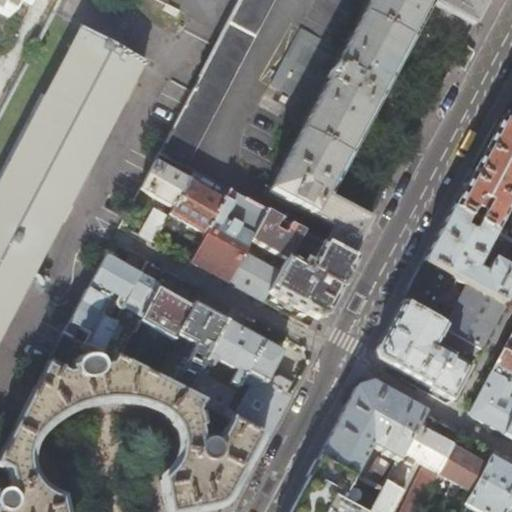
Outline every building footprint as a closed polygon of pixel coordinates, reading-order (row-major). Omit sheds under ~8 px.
[(0,0),(0,115),(60,0),(0,0)] [(274,0),(240,0),(157,157),(182,170),(185,172),(274,0)] [(473,26),(486,0),(369,0),(334,67),(335,68),(327,85),(325,84),(267,192),(333,228),(323,246),(348,259),(368,221),(338,200),(375,132),(442,7),(473,26)] [(78,35),(0,183),(0,334),(141,67),(78,35)] [(511,93),(506,105),(497,121),(511,129),(511,93)] [(511,140),(511,137),(511,129),(497,121),(473,166),(451,209),(469,218),(473,209),(482,214),(477,223),(495,232),(511,200),(511,140)] [(191,175),(185,172),(182,170),(178,178),(154,164),(139,191),(172,210),(191,175)] [(196,178),(191,175),(172,210),(168,218),(186,227),(203,237),(207,230),(213,219),(226,194),(218,190),(214,197),(192,186),(196,178)] [(242,203),(226,194),(213,219),(250,240),(264,215),(245,204),(243,208),(247,210),(244,214),(237,211),(242,203)] [(463,229),(469,218),(451,209),(437,235),(422,263),(454,280),(465,286),(502,306),(511,290),(511,288),(511,272),(491,262),(483,275),(474,271),(491,239),(502,245),(506,238),(495,232),(477,223),(472,233),(463,229)] [(141,237),(153,244),(167,219),(155,212),(141,237)] [(277,222),(264,215),(250,240),(249,242),(285,263),(301,235),(287,227),(281,236),(273,231),(277,222)] [(207,230),(203,237),(189,263),(206,273),(227,284),(243,255),(245,251),(207,230)] [(348,259),(323,246),(301,235),(285,263),(278,275),(262,304),(285,316),(307,329),(311,320),(326,315),(340,289),(355,262),(348,259)] [(278,275),(243,255),(227,284),(244,294),(262,304),(278,275)] [(121,266),(104,257),(64,333),(73,337),(79,326),(91,332),(85,344),(101,353),(109,338),(108,337),(115,322),(104,316),(102,312),(108,301),(102,298),(106,292),(120,299),(117,304),(123,307),(139,275),(121,266)] [(451,286),(454,280),(422,263),(411,283),(399,305),(447,332),(479,349),(492,325),(502,306),(465,286),(447,321),(436,316),(438,311),(432,308),(446,283),(451,286)] [(149,281),(139,275),(123,307),(115,322),(108,337),(109,338),(101,353),(109,357),(116,341),(117,342),(122,331),(121,324),(134,330),(137,324),(155,291),(158,286),(149,281)] [(168,298),(155,291),(137,324),(172,343),(174,338),(189,310),(168,298)] [(192,305),(189,310),(174,338),(190,347),(189,355),(187,360),(183,357),(180,363),(184,366),(180,373),(173,369),(168,379),(157,372),(152,380),(185,398),(224,323),(209,315),(192,305)] [(443,340),(447,332),(399,305),(386,331),(374,353),(376,361),(406,377),(452,402),(469,368),(433,347),(438,337),(443,340)] [(231,309),(224,323),(185,398),(201,406),(226,420),(261,439),(266,442),(278,419),(290,397),(285,394),(290,385),(277,378),(273,379),(272,382),(267,379),(281,354),(266,346),(232,328),(239,314),(231,309)] [(511,331),(502,350),(511,355),(511,331)] [(447,332),(443,340),(475,357),(479,349),(447,332)] [(511,355),(502,350),(495,363),(468,413),(469,417),(482,424),(503,435),(511,418),(511,401),(506,399),(511,386),(511,355)] [(66,373),(49,364),(0,457),(0,472),(6,476),(9,492),(6,492),(2,493),(0,493),(0,511),(64,511),(62,502),(53,498),(49,495),(45,492),(40,487),(37,483),(34,479),(33,475),(31,471),(30,467),(30,462),(31,457),(34,450),(37,444),(40,438),(45,432),(50,426),(58,421),(65,416),(73,412),(81,408),(89,406),(98,404),(107,403),(112,403),(121,403),(129,405),(144,408),(149,410),(154,412),(158,415),(163,418),(166,421),(169,425),(172,428),(174,432),(176,436),(177,440),(177,444),(177,450),(177,455),(174,466),(171,471),(168,476),(165,480),(161,484),(165,511),(208,511),(223,509),(261,439),(226,420),(213,445),(210,444),(207,443),(204,444),(201,445),(195,416),(201,406),(185,398),(152,380),(111,358),(109,364),(105,365),(104,364),(102,362),(100,361),(97,359),(95,358),(93,358),(89,358),(85,359),(82,360),(80,361),(76,364),(74,366),(69,367),(70,372),(66,373)] [(398,462),(401,456),(416,428),(423,415),(390,397),(369,385),(355,389),(337,422),(318,458),(355,477),(371,448),(398,462)] [(511,418),(503,435),(511,440),(511,418)] [(433,437),(416,428),(401,456),(407,459),(404,464),(410,467),(412,462),(436,475),(451,448),(433,437)] [(467,456),(451,448),(436,475),(471,494),(477,482),(479,477),(485,466),(467,456)] [(490,457),(485,466),(479,477),(486,480),(482,486),(477,482),(471,494),(466,502),(483,511),(505,511),(509,507),(511,501),(511,468),(509,467),(490,457)] [(361,481),(355,477),(318,458),(296,498),(288,511),(369,511),(370,511),(381,491),(367,484),(361,481)] [(364,474),(361,481),(367,484),(371,478),(364,474)] [(381,491),(370,511),(392,511),(402,493),(385,484),(381,491)]
